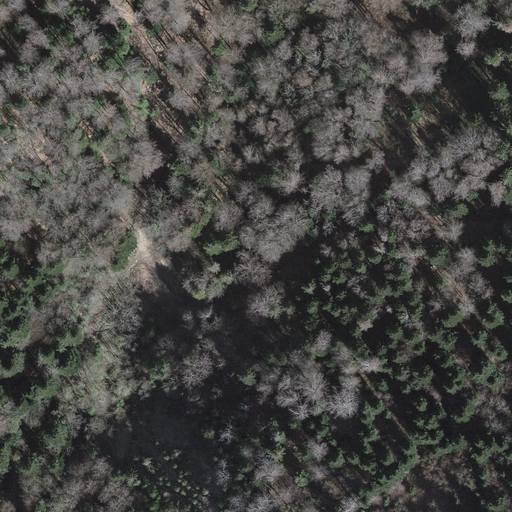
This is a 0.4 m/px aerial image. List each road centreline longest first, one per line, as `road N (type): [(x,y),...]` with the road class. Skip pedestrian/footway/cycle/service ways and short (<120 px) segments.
road 1 (track): [(511,212),(347,214),(243,291),(192,304),(162,289)]
road 2 (track): [(222,0),(203,74),(161,151),(142,210),(139,236),(162,289)]
road 3 (track): [(150,184),(150,199),(161,206),(178,198),(221,136),(282,83),(291,56),(289,0)]
